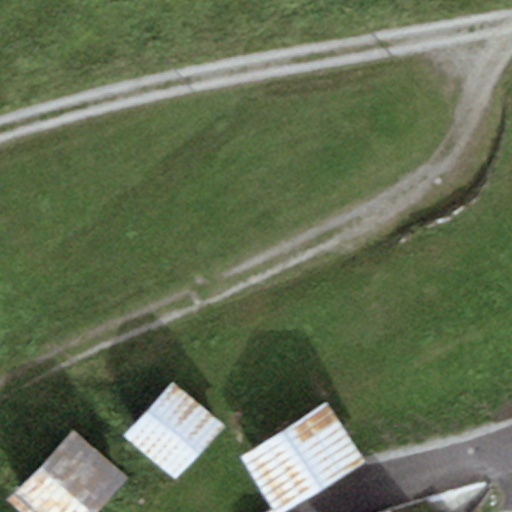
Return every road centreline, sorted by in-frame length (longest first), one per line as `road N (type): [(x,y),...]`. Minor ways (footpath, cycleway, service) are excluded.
road 1 (track): [(511,36),(442,163),(396,199),(0,400)]
road 2 (track): [(0,135),(153,90),(511,23)]
road 3 (unclassified): [(324,511),(418,474),(511,449)]
